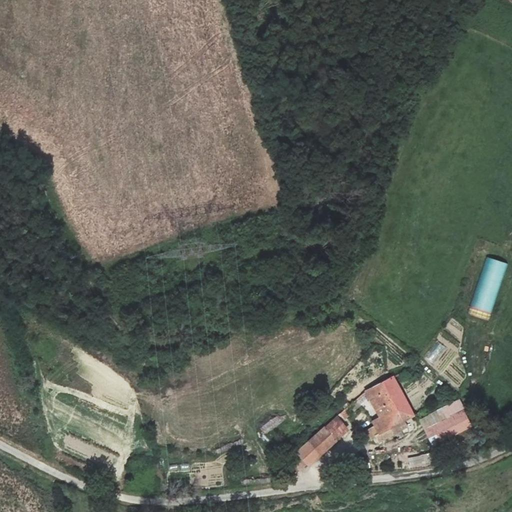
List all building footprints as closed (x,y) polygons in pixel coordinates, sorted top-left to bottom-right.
[(468,315),(489,321),(506,264),(485,258),(468,315)] [(432,353),(428,361),(441,369),(446,361),(432,353)] [(391,376),(367,392),(384,417),(374,424),(375,427),(365,434),(368,441),(373,438),(379,448),(408,430),(403,420),(412,416),(391,376)] [(472,419),(462,403),(426,424),(436,438),(472,419)] [(323,428),(334,441),(348,431),(336,417),(323,428)] [(334,441),(323,428),(294,451),(299,459),(295,463),(302,470),(306,468),(334,441)] [(409,457),(410,465),(431,462),(430,454),(409,457)] [(188,461),(179,464),(181,471),(190,469),(188,461)]
